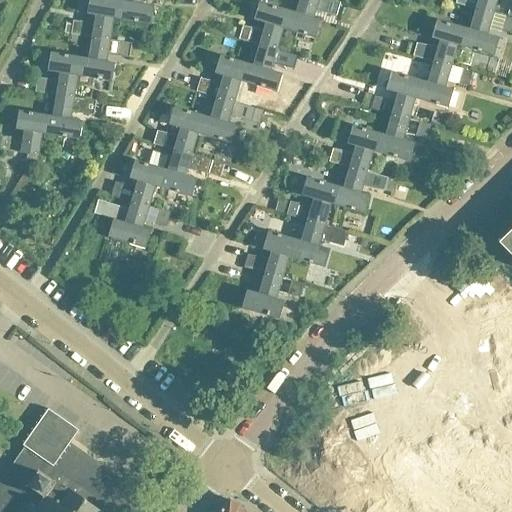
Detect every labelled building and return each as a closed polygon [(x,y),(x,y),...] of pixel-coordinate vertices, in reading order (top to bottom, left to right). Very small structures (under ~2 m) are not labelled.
[(93,31),(92,38),(109,41),(113,20),(117,20),(120,2),(108,0),(89,0),(87,15),(96,17),(95,22),(94,24),(93,31)] [(124,0),(124,3),(120,2),(117,20),(147,25),(150,7),(142,6),(142,0),(124,0)] [(314,20),(320,0),(301,0),(297,14),(294,13),(288,31),(317,40),(323,22),(314,20)] [(477,0),(475,9),(493,14),(496,0),(477,0)] [(288,31),(294,13),(265,5),(260,22),(267,25),(261,46),(278,51),(284,30),(288,31)] [(486,35),(493,14),(475,9),(469,30),(466,29),(460,47),(489,55),(494,38),(486,35)] [(92,39),(92,38),(93,31),(94,24),(95,22),(73,21),(71,36),(92,39)] [(460,47),(466,29),(438,21),(433,38),(440,41),(434,62),(451,67),(457,46),(460,47)] [(109,41),(92,38),(92,39),(88,60),(85,60),(82,78),(111,83),(114,65),(106,63),(107,55),(119,57),(121,43),(109,41)] [(272,72),(278,51),(261,46),(255,66),(250,65),(245,83),(274,92),(279,74),(272,72)] [(74,99),(78,77),(82,78),(85,60),(55,55),(52,73),(60,75),(59,83),(48,81),(46,95),(56,97),(56,96),(74,99)] [(245,83),(250,65),(222,57),(216,74),(224,77),(222,83),(218,98),(235,103),(241,82),(245,83)] [(445,88),(451,67),(434,62),(428,83),(424,82),(419,100),(447,108),(452,91),(445,88)] [(468,86),(472,72),(461,69),(457,83),(468,86)] [(419,100),(424,82),(395,74),(390,92),(398,94),(392,115),(409,120),(415,99),(419,100)] [(46,95),(48,81),(37,79),(35,93),(46,95)] [(197,92),(218,98),(222,83),(201,79),(197,92)] [(371,109),(375,96),(365,94),(362,107),(371,109)] [(71,121),(74,99),(56,96),(56,97),(53,118),(49,117),(46,136),(76,141),(79,122),(71,121)] [(228,124),(235,103),(218,98),(211,119),(207,118),(202,135),(231,144),(236,126),(228,124)] [(202,135),(207,118),(179,109),(174,127),(181,129),(179,136),(157,131),(154,145),(174,151),(192,155),(198,134),(202,135)] [(0,148),(0,151),(39,158),(42,135),(46,136),(49,117),(20,112),(16,131),(24,132),(23,139),(2,138),(0,148)] [(403,141),(409,120),(392,115),(386,136),(382,135),(377,153),(405,161),(410,144),(403,141)] [(426,139),(430,125),(419,122),(415,136),(426,139)] [(377,153),(382,135),(353,127),(348,144),(356,147),(350,168),(367,172),(373,152),(377,153)] [(186,176),(192,155),(174,151),(168,171),(164,170),(159,188),(188,197),(194,179),(186,176)] [(149,207),(156,187),(159,188),(164,170),(135,161),(130,179),(138,182),(136,188),(125,186),(121,200),(132,203),(149,207)] [(361,194),(367,172),(350,168),(344,189),(340,188),(335,206),(363,215),(369,196),(361,194)] [(314,200),(312,207),(301,205),(298,218),(308,221),(325,226),(325,225),(331,205),(335,206),(340,188),(312,179),(306,198),(314,200)] [(143,229),(149,207),(132,203),(126,224),(117,221),(117,222),(114,221),(109,238),(112,239),(146,249),(151,231),(143,229)] [(164,204),(162,210),(171,213),(172,207),(164,204)] [(166,226),(171,213),(162,210),(159,210),(154,224),(166,226)] [(319,247),(321,239),(342,245),(346,231),(325,225),(325,226),(308,221),(302,242),(298,241),(292,259),(322,267),(327,249),(319,247)] [(511,228),(511,229),(511,231),(508,236),(507,235),(506,236),(506,237),(501,242),(499,241),(498,242),(511,256),(511,228)] [(292,259),(298,241),(269,232),(264,250),(272,253),(266,274),(283,280),(289,258),(292,259)] [(255,272),(259,257),(249,254),(245,268),(255,272)] [(277,300),(283,280),(266,274),(260,295),(251,292),(251,293),(248,292),(243,309),(246,310),(248,311),(280,321),(285,302),(277,300)] [(462,428),(414,488),(444,511),(511,511),(511,305),(500,307),(511,390),(511,455),(499,458),(462,428)] [(0,511),(131,511),(141,497),(142,496),(141,496),(69,445),(73,443),(73,439),(79,431),(48,409),(42,417),(31,434),(22,446),(27,450),(0,488),(0,511)] [(371,475),(390,471),(388,461),(369,465),(371,475)] [(370,474),(361,475),(363,499),(397,496),(394,473),(370,475),(370,474)] [(244,511),(231,501),(221,511),(244,511)]
